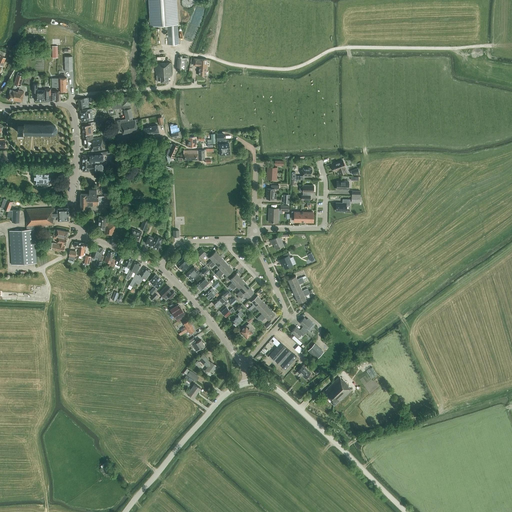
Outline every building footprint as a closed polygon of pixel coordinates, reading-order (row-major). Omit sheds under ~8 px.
[(178,44),(175,0),(149,0),(151,26),(167,25),(168,45),(178,44)] [(182,2),(182,4),(183,5),(183,7),(184,8),(186,9),(187,10),(189,10),(190,9),(192,9),(193,8),(194,7),(195,5),(195,4),(195,2),(195,0),(194,0),(183,0),(183,1),(182,2)] [(65,57),(65,62),(65,71),(69,71),(73,71),(72,56),(65,57)] [(186,70),(187,58),(178,57),(177,70),(186,70)] [(207,59),(200,59),(194,58),(193,65),(199,66),(198,75),(206,75),(207,59)] [(171,62),(155,63),(156,75),(157,81),(161,81),(161,82),(168,81),(168,76),(172,76),(171,62)] [(20,86),(23,76),(17,74),(14,85),(20,86)] [(67,87),(68,87),(68,84),(67,84),(67,78),(52,78),(52,87),(60,87),(60,91),(67,91),(67,87)] [(38,84),(33,84),(33,92),(36,92),(35,100),(45,101),(45,93),(45,91),(45,90),(44,90),(37,90),(38,84)] [(18,92),(16,92),(10,90),(9,92),(8,100),(22,102),(24,92),(18,90),(18,92)] [(51,95),(51,101),(60,101),(60,94),(59,94),(59,91),(51,91),(51,95)] [(139,119),(135,120),(135,119),(133,120),(132,117),(133,117),(131,108),(130,108),(130,105),(130,96),(122,97),(122,101),(112,102),(112,109),(119,108),(124,107),(124,110),(123,110),(126,119),(120,120),(117,120),(119,128),(121,127),(123,134),(138,130),(136,123),(139,122),(139,119)] [(89,98),(88,98),(88,97),(78,99),(79,108),(89,107),(88,102),(92,101),(92,97),(89,97),(89,98)] [(92,108),(87,109),(80,110),(81,121),(93,120),(93,116),(92,108)] [(83,135),(92,134),(93,134),(92,125),(94,125),(94,122),(89,123),(89,125),(82,126),(83,135)] [(57,131),(57,130),(57,129),(57,128),(56,127),(55,126),(54,125),(53,125),(52,125),(32,124),(24,124),(24,126),(18,126),(18,129),(18,130),(18,132),(24,132),(24,134),(32,134),(52,135),(53,135),(54,134),(55,134),(55,133),(56,133),(56,132),(57,131)] [(173,124),(170,124),(170,126),(171,129),(171,133),(179,131),(178,128),(177,128),(177,125),(173,125),(173,124)] [(159,132),(157,125),(143,128),(145,135),(146,135),(151,134),(153,133),(158,132),(159,132)] [(93,138),(92,134),(83,135),(85,147),(91,146),(91,151),(105,149),(103,136),(93,138)] [(188,147),(196,147),(196,140),(196,137),(188,137),(188,147)] [(167,156),(166,156),(169,163),(171,158),(172,157),(173,157),(178,146),(174,144),(173,144),(171,143),(170,146),(170,147),(171,148),(171,149),(169,148),(166,154),(167,156)] [(229,144),(219,145),(220,155),(230,154),(229,144)] [(103,154),(103,152),(95,154),(95,155),(83,155),(82,171),(89,171),(89,169),(91,169),(91,170),(94,170),(94,169),(102,169),(103,168),(103,165),(102,163),(100,163),(100,160),(103,160),(103,154)] [(346,167),(344,160),(332,164),(335,171),(339,170),(340,174),(347,171),(346,167)] [(276,179),(277,168),(268,167),(267,178),(276,179)] [(292,179),(305,179),(305,176),(313,176),(313,168),(304,168),(303,176),(298,175),(296,175),(296,172),(293,172),(292,179)] [(50,179),(50,176),(50,172),(50,171),(34,171),(34,184),(37,184),(37,187),(42,187),(42,184),(50,184),(50,183),(50,179)] [(349,181),(337,181),(337,189),(345,189),(345,190),(349,190),(349,181)] [(279,185),(271,185),(271,188),(267,188),(266,199),(274,199),(276,199),(276,195),(274,195),(274,189),(279,189),(279,185)] [(304,185),(301,185),(301,191),(304,191),(304,192),(304,195),(302,195),(302,199),(311,200),(311,195),(311,192),(314,192),(314,185),(304,185)] [(98,197),(97,197),(89,197),(89,194),(81,194),(80,209),(86,209),(86,205),(94,205),(94,206),(98,205),(98,197)] [(13,210),(9,210),(13,202),(4,198),(1,208),(8,211),(7,216),(12,217),(13,210)] [(351,199),(343,199),(343,202),(337,202),(337,210),(347,211),(347,205),(351,205),(351,199)] [(55,212),(54,208),(26,209),(26,226),(27,230),(9,231),(11,264),(36,263),(34,229),(34,226),(53,225),(53,219),(58,219),(58,221),(68,220),(69,220),(68,216),(69,216),(69,212),(68,212),(68,208),(67,208),(57,208),(57,212),(55,212)] [(281,209),(278,209),(278,208),(269,208),(268,222),(278,222),(278,211),(280,211),(281,209)] [(291,211),(291,219),(291,218),(294,218),(294,219),(295,219),(295,221),(301,221),(301,211),(295,211),(291,211)] [(115,235),(116,224),(105,222),(106,221),(104,221),(105,216),(99,216),(98,229),(105,230),(104,233),(115,235)] [(55,235),(66,238),(68,231),(64,230),(62,229),(62,230),(57,228),(57,229),(54,229),(53,235),(54,235),(54,236),(55,236),(55,235)] [(138,240),(142,232),(132,228),(129,237),(138,240)] [(57,242),(59,243),(59,244),(56,244),(56,243),(52,242),(51,247),(51,250),(63,252),(65,245),(64,245),(64,244),(65,244),(66,238),(55,235),(55,236),(54,236),(53,238),(57,239),(57,242)] [(155,235),(154,238),(149,236),(145,243),(157,249),(158,247),(158,248),(159,246),(160,243),(159,243),(162,238),(155,235)] [(276,249),(283,246),(279,236),(270,240),(272,244),(274,243),(276,249)] [(83,255),(85,255),(85,253),(84,253),(85,243),(74,242),(74,246),(76,246),(75,248),(78,249),(77,254),(83,255)] [(100,267),(104,256),(101,255),(103,248),(96,246),(92,257),(93,258),(97,259),(95,265),(100,267)] [(115,259),(113,258),(115,252),(109,250),(107,256),(106,256),(104,261),(110,263),(108,266),(112,268),(116,259),(115,259)] [(208,263),(210,265),(220,255),(215,251),(213,253),(211,250),(205,255),(208,258),(209,257),(212,259),(208,263)] [(284,257),(279,260),(281,264),(282,263),(285,269),(292,265),(295,264),(292,257),(289,259),(288,256),(290,255),(288,252),(283,255),(284,257)] [(124,256),(119,254),(115,263),(121,265),(124,256)] [(220,255),(210,265),(212,267),(216,263),(218,266),(224,260),(220,255)] [(188,260),(184,256),(177,263),(177,264),(177,265),(178,267),(179,266),(183,270),(188,265),(191,263),(187,260),(188,260)] [(123,266),(122,269),(124,270),(128,271),(129,268),(133,259),(127,257),(126,257),(124,263),(123,263),(122,266),(123,266)] [(224,260),(218,266),(220,269),(216,272),(218,274),(228,265),(224,260)] [(141,264),(134,261),(131,270),(130,269),(125,278),(128,280),(131,276),(133,271),(137,273),(141,264)] [(228,265),(218,274),(220,276),(224,273),(227,275),(224,277),(226,279),(228,277),(233,273),(231,271),(233,269),(228,265)] [(200,273),(198,271),(194,267),(192,269),(192,268),(185,274),(192,281),(200,273)] [(139,274),(138,275),(135,281),(139,284),(143,277),(146,279),(151,271),(146,268),(141,275),(139,274)] [(233,273),(228,277),(233,282),(229,285),(230,287),(231,287),(241,278),(236,273),(234,275),(233,273)] [(132,286),(135,281),(138,275),(136,274),(129,285),(128,287),(131,289),(132,286)] [(157,288),(164,281),(155,274),(149,281),(155,286),(149,292),(152,295),(158,289),(157,288)] [(204,277),(203,276),(199,279),(201,281),(196,285),(201,290),(206,285),(209,288),(213,283),(210,280),(208,281),(204,277)] [(296,276),(288,279),(290,285),(303,279),(302,277),(297,279),(296,276)] [(241,278),(231,287),(232,289),(236,286),(239,288),(245,282),(241,278)] [(290,285),(293,291),(301,287),(299,284),(305,282),(304,281),(303,279),(290,285)] [(245,282),(239,288),(241,291),(237,295),(239,297),(249,287),(245,282)] [(171,298),(176,293),(167,285),(159,293),(166,299),(169,296),(171,298)] [(212,287),(205,295),(210,300),(215,295),(217,293),(212,287)] [(249,287),(239,297),(241,299),(245,295),(248,297),(254,292),(249,287)] [(293,291),(296,297),(302,294),(309,291),(307,288),(302,291),(301,287),(293,291)] [(305,296),(310,293),(309,291),(302,294),(296,297),(298,303),(306,299),(305,296)] [(254,295),(249,299),(251,301),(253,304),(249,308),(251,310),(262,300),(257,295),(256,296),(254,295)] [(223,296),(222,297),(221,296),(214,303),(218,308),(223,302),(225,304),(227,302),(224,299),(225,298),(223,296)] [(266,304),(262,300),(251,310),(253,312),(257,308),(260,310),(266,304)] [(270,309),(266,304),(260,310),(262,313),(258,317),(260,319),(270,309)] [(181,307),(179,308),(177,306),(172,309),(171,309),(177,319),(181,317),(180,316),(184,313),(181,307)] [(232,313),(235,311),(232,307),(229,310),(227,307),(221,312),(226,317),(231,312),(232,313)] [(275,314),(270,309),(260,319),(262,321),(266,317),(268,320),(275,314)] [(240,317),(244,314),(240,311),(234,316),(235,317),(232,320),(234,322),(233,322),(233,323),(233,324),(234,326),(236,325),(236,326),(242,320),(240,317)] [(304,317),(300,322),(303,326),(301,328),(306,332),(308,329),(309,328),(308,326),(310,323),(304,317)] [(186,326),(180,330),(181,332),(192,325),(189,320),(184,323),(186,326)] [(253,329),(250,325),(248,324),(247,325),(246,325),(239,331),(242,334),(244,336),(244,335),(247,338),(253,332),(252,332),(254,330),(253,329)] [(192,325),(181,332),(179,333),(180,335),(188,330),(190,333),(195,330),(192,325)] [(306,332),(301,328),(299,330),(296,327),(291,331),(299,338),(300,338),(302,336),(306,332)] [(309,329),(306,333),(312,338),(316,334),(309,329)] [(195,341),(191,343),(194,347),(196,345),(197,344),(200,349),(205,346),(201,340),(197,342),(196,340),(195,341)] [(296,357),(291,352),(286,348),(286,347),(286,348),(281,343),(270,355),(275,360),(276,360),(275,361),(277,363),(278,362),(280,364),(285,369),(297,357),(296,357)] [(314,345),(309,351),(318,359),(323,353),(314,345)] [(211,362),(211,363),(208,359),(203,354),(199,359),(203,364),(204,363),(207,367),(205,371),(210,375),(217,367),(211,362)] [(309,367),(311,364),(307,360),(302,366),(302,365),(302,366),(297,371),(306,379),(311,373),(304,368),(307,365),(309,367)] [(373,366),(367,369),(371,377),(377,374),(373,366)] [(199,377),(190,370),(187,375),(196,381),(199,377)] [(332,403),(334,405),(341,399),(341,400),(351,390),(348,386),(339,376),(327,388),(327,389),(326,390),(325,390),(322,393),(325,395),(325,396),(332,403)] [(185,381),(184,383),(197,393),(200,388),(194,383),(192,386),(185,381)] [(197,393),(184,383),(183,385),(189,390),(187,393),(193,398),(197,393)] [(105,476),(111,471),(106,465),(100,469),(105,476)]
